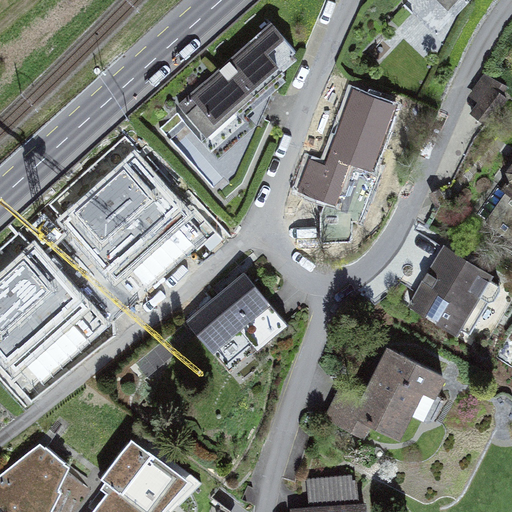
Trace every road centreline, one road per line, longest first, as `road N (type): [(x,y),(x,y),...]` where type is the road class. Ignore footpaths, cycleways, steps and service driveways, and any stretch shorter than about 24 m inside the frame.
road 1 (residential): [(0,441),(277,217)]
road 2 (residential): [(325,281),(381,263),(405,234),(511,0)]
road 3 (primary): [(220,0),(0,197)]
road 4 (residential): [(265,511),(325,281)]
road 5 (residential): [(351,0),(298,115),(277,217)]
